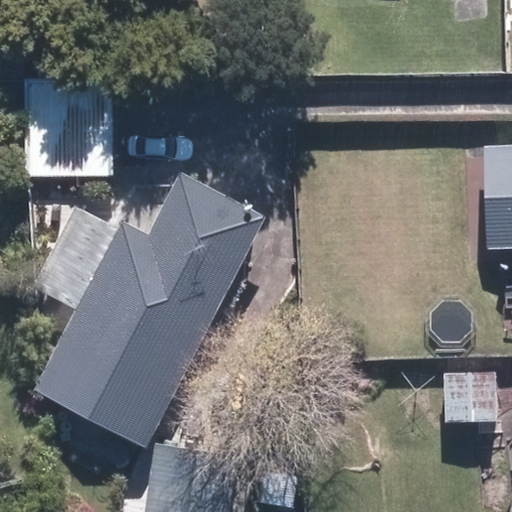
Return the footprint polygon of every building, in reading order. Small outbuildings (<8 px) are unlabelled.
[(112,77),(33,81),(37,175),(116,171),(112,77)] [(511,142),(488,143),(493,248),(511,246),(511,142)] [(155,233),(127,218),(39,385),(151,444),(274,211),(190,167),(155,233)] [(446,369),(446,419),(504,420),(504,370),(446,369)] [(234,511),(244,453),(161,439),(148,511),(234,511)]
